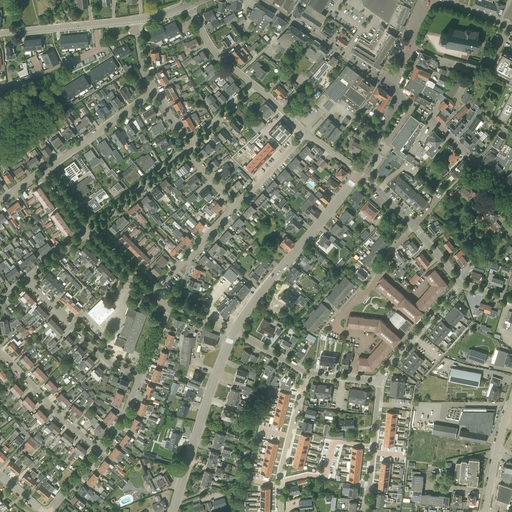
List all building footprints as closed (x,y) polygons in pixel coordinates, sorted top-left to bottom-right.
[(80,9),(83,8),(88,7),(86,0),(76,0),(78,3),(78,8),(80,8),(80,9)] [(242,1),(241,0),(227,0),(230,0),(229,2),(231,2),(230,9),(240,10),(241,1),(242,1)] [(283,6),(290,11),(296,0),(286,0),(282,6),(283,6)] [(302,0),(299,6),(297,5),(293,13),(317,28),(325,15),(320,12),(327,0),(302,0)] [(402,31),(404,25),(403,24),(410,7),(403,4),(403,3),(399,0),(362,0),(362,1),(362,5),(392,26),(402,31)] [(492,2),(493,0),(475,0),(473,7),(495,14),(501,16),(504,5),(495,1),(494,3),(492,2)] [(224,12),(225,2),(218,1),(217,11),(224,12)] [(511,20),(511,1),(503,17),(511,20)] [(258,23),(267,9),(257,3),(250,13),(249,12),(247,15),(248,16),(258,23)] [(214,16),(211,9),(203,13),(206,19),(210,18),(212,21),(211,22),(212,25),(213,28),(220,25),(217,19),(216,19),(214,16)] [(267,9),(258,23),(254,28),(255,28),(253,30),(257,35),(268,22),(274,13),(267,9)] [(227,25),(237,18),(234,12),(223,19),(227,25)] [(235,27),(246,21),(243,16),(232,22),(235,27)] [(276,27),(281,19),(277,17),(276,16),(272,21),(274,23),(272,24),(276,27)] [(281,19),(276,27),(277,28),(275,32),(278,34),(281,30),(287,23),(281,19)] [(174,22),(169,25),(174,35),(180,32),(174,22)] [(329,26),(326,24),(325,26),(321,31),(328,36),(332,30),(331,30),(333,27),(330,24),(329,26)] [(161,25),(155,28),(161,39),(167,36),(163,28),(161,25)] [(169,25),(163,28),(167,36),(168,38),(174,35),(169,25)] [(294,39),(300,31),(292,25),(290,26),(285,32),(283,34),(277,39),(281,42),(279,45),(278,44),(277,46),(277,47),(276,49),(279,51),(282,53),(285,49),(290,42),(293,38),(294,39)] [(385,28),(380,25),(378,28),(379,28),(370,42),(360,36),(350,51),(379,69),(383,64),(380,62),(396,36),(395,36),(397,34),(385,27),(385,28)] [(155,28),(149,31),(150,32),(151,36),(155,42),(161,39),(155,28)] [(466,31),(449,28),(448,34),(441,33),(441,35),(440,36),(440,37),(440,40),(441,46),(446,47),(462,50),(466,50),(467,51),(467,53),(469,53),(471,53),(472,47),(476,48),(480,45),(481,42),(478,38),(479,32),(474,31),(473,31),(472,31),(466,29),(466,31)] [(345,47),(350,38),(345,34),(346,33),(342,30),(339,35),(336,41),(345,47)] [(305,39),(307,36),(300,31),(294,39),(293,38),(290,42),(293,44),(296,40),(301,43),(300,45),(299,46),(299,47),(299,48),(300,48),(300,49),(303,50),(306,45),(305,44),(307,41),(305,39)] [(87,33),(80,34),(81,47),(88,47),(87,33)] [(80,34),(73,35),(75,48),(81,47),(80,34)] [(66,35),(60,36),(61,49),(68,49),(66,35)] [(73,35),(66,35),(68,49),(75,48),(73,35)] [(234,42),(231,37),(227,40),(226,38),(223,40),(223,39),(222,41),(221,41),(226,47),(230,44),(230,45),(234,42)] [(199,45),(195,39),(188,42),(187,41),(183,43),(185,47),(187,46),(189,50),(199,45)] [(319,44),(314,40),(307,48),(302,53),(308,58),(310,57),(316,62),(309,71),(313,74),(326,59),(323,57),(328,51),(320,44),(319,44)] [(12,44),(9,44),(9,45),(5,45),(6,59),(11,59),(10,54),(14,54),(13,44),(12,44)] [(131,52),(127,44),(117,49),(113,50),(115,55),(119,53),(120,57),(121,57),(120,56),(126,53),(126,54),(131,52)] [(249,45),(246,48),(244,51),(247,54),(252,49),(249,45)] [(236,58),(242,52),(237,47),(231,53),(231,54),(232,55),(233,55),(236,58)] [(45,53),(41,55),(44,61),(56,56),(53,49),(49,51),(45,53)] [(203,62),(208,59),(203,51),(195,56),(199,62),(202,61),(203,62)] [(242,52),(236,58),(238,61),(238,62),(239,63),(240,63),(240,64),(247,58),(242,52)] [(506,79),(511,82),(511,85),(496,115),(509,122),(511,115),(511,63),(511,62),(511,56),(510,56),(502,52),(502,53),(497,61),(493,69),(491,72),(506,79)] [(436,59),(432,57),(422,53),(419,59),(429,64),(430,63),(438,67),(438,65),(437,64),(438,62),(435,61),(436,59)] [(56,56),(44,61),(47,68),(59,63),(56,56)] [(111,56),(105,59),(113,72),(119,68),(111,56)] [(183,66),(193,60),(191,56),(180,62),(183,66)] [(324,62),(308,80),(311,83),(314,80),(316,82),(331,64),(334,67),(337,63),(336,63),(338,60),(337,59),(338,58),(336,57),(335,58),(332,56),(330,59),(329,58),(327,62),(327,63),(324,62)] [(165,57),(152,59),(153,66),(160,65),(160,62),(163,62),(163,61),(166,60),(165,57)] [(467,61),(459,59),(458,62),(458,63),(457,63),(454,70),(469,76),(472,69),(471,69),(472,66),(478,68),(479,62),(468,58),(467,61)] [(105,59),(100,63),(107,75),(113,72),(105,59)] [(428,65),(429,64),(419,59),(417,63),(427,67),(431,69),(432,67),(428,65)] [(261,79),(266,72),(259,67),(261,65),(257,62),(253,68),(257,71),(255,74),(261,79)] [(20,77),(24,75),(28,74),(27,69),(26,63),(22,63),(24,69),(23,69),(23,70),(17,72),(20,77)] [(100,63),(94,67),(101,79),(107,75),(100,63)] [(210,74),(216,69),(212,63),(205,68),(210,74)] [(126,64),(121,66),(126,73),(130,70),(128,66),(126,64)] [(326,113),(335,102),(340,98),(343,94),(349,88),(359,74),(346,64),(336,78),(323,92),(314,102),(326,113)] [(413,71),(411,77),(417,79),(416,80),(424,84),(425,85),(428,79),(431,73),(422,69),(422,68),(416,65),(413,71)] [(221,76),(225,72),(224,72),(227,69),(224,66),(217,73),(221,76)] [(94,67),(88,71),(95,83),(101,79),(94,67)] [(165,71),(164,68),(162,69),(155,73),(159,79),(168,73),(171,72),(169,69),(165,71)] [(170,76),(168,73),(159,79),(162,84),(168,81),(167,78),(170,76)] [(83,74),(77,78),(85,90),(91,86),(83,74)] [(343,94),(340,98),(344,100),(347,97),(350,99),(347,103),(356,110),(360,106),(361,107),(372,92),(371,91),(375,86),(359,74),(344,94),(343,94)] [(223,84),(215,75),(210,79),(213,81),(219,88),(223,84)] [(229,85),(235,91),(239,87),(239,86),(237,83),(236,84),(234,82),(234,81),(229,75),(226,78),(231,83),(229,85)] [(446,85),(449,78),(440,75),(437,81),(438,81),(437,83),(442,85),(443,83),(446,85)] [(453,97),(462,80),(454,76),(446,93),(453,97)] [(77,78),(71,81),(79,93),(85,90),(77,78)] [(411,81),(407,87),(415,92),(418,94),(416,99),(418,100),(417,101),(426,106),(426,107),(431,110),(437,98),(439,96),(440,93),(434,90),(425,85),(424,84),(416,80),(412,78),(411,81)] [(293,84),(288,80),(284,84),(283,85),(280,82),(278,84),(278,85),(277,86),(276,86),(274,88),(274,89),(279,94),(278,95),(281,98),(282,97),(283,98),(287,93),(286,91),(288,89),(287,87),(289,86),(290,87),(293,84)] [(71,81),(66,85),(73,97),(79,93),(71,81)] [(168,94),(180,87),(178,83),(175,85),(174,83),(164,88),(168,94)] [(210,93),(212,91),(206,84),(204,86),(210,93)] [(235,91),(229,85),(227,87),(225,84),(222,87),(225,90),(225,89),(230,95),(235,91)] [(66,85),(60,89),(67,101),(73,97),(66,85)] [(126,99),(131,95),(127,89),(128,88),(126,86),(120,90),(126,99)] [(104,97),(109,93),(104,87),(99,90),(104,97)] [(177,96),(176,94),(180,92),(179,91),(181,90),(180,87),(168,94),(171,100),(177,96)] [(382,95),(384,91),(377,87),(369,101),(368,102),(372,105),(373,103),(378,93),(379,94),(380,93),(382,95)] [(201,100),(205,98),(201,90),(197,93),(201,100)] [(98,99),(103,96),(99,91),(95,94),(98,99)] [(221,94),(218,91),(214,94),(217,97),(222,103),(226,99),(221,94)] [(391,95),(384,91),(382,95),(380,93),(379,94),(378,93),(373,103),(372,105),(374,106),(371,111),(379,116),(391,95)] [(467,104),(473,94),(466,91),(461,100),(467,104)] [(412,97),(411,96),(409,99),(414,101),(416,99),(418,94),(415,92),(412,97)] [(115,97),(113,94),(110,96),(112,99),(111,100),(115,107),(121,103),(117,96),(115,97)] [(213,111),(218,106),(214,102),(216,100),(210,94),(205,99),(210,104),(208,106),(213,111)] [(451,99),(446,98),(443,95),(442,97),(440,100),(442,102),(439,106),(441,108),(443,110),(444,108),(448,104),(447,103),(451,99)] [(448,104),(444,108),(447,111),(451,114),(452,112),(451,110),(454,108),(453,107),(455,104),(451,99),(447,103),(448,104)] [(101,117),(110,111),(108,108),(106,104),(103,100),(99,103),(102,107),(96,111),(101,117)] [(176,110),(188,103),(187,100),(185,101),(184,101),(181,103),(180,100),(173,104),(176,110)] [(272,114),(276,110),(267,101),(264,104),(264,105),(258,110),(265,118),(271,113),(272,114)] [(372,105),(368,102),(367,102),(364,107),(365,107),(362,111),(365,112),(367,108),(369,110),(372,105)] [(188,103),(176,110),(180,116),(186,112),(185,110),(189,108),(188,107),(190,106),(188,103)] [(460,119),(469,109),(465,105),(456,115),(457,116),(460,119)] [(483,109),(479,106),(477,109),(473,106),(471,109),(471,108),(465,117),(470,120),(476,111),(480,114),(483,109)] [(71,116),(69,114),(74,111),(71,107),(63,113),(67,118),(71,124),(74,121),(71,116)] [(151,123),(157,120),(154,115),(156,114),(153,107),(143,113),(146,119),(145,120),(146,122),(148,122),(150,121),(151,123)] [(440,119),(447,111),(444,108),(443,110),(441,112),(437,116),(440,119)] [(450,115),(451,114),(447,111),(440,119),(443,123),(450,115)] [(185,126),(198,118),(195,112),(188,116),(189,116),(182,120),(185,126)] [(82,122),(86,128),(92,123),(86,115),(80,119),(82,122)] [(404,158),(412,147),(411,146),(416,139),(415,139),(420,132),(420,131),(425,124),(412,115),(392,143),(396,146),(394,148),(393,150),(404,158)] [(457,116),(448,126),(457,135),(465,126),(463,125),(467,121),(462,117),(460,119),(457,116)] [(475,128),(477,130),(480,125),(481,126),(483,123),(480,121),(481,120),(476,116),(468,128),(470,129),(475,128)] [(333,141),(345,126),(350,120),(346,117),(341,123),(341,124),(338,128),(330,122),(331,121),(328,118),(318,130),(333,141)] [(198,118),(185,126),(189,131),(195,128),(194,126),(200,123),(199,121),(200,121),(198,118)] [(235,118),(229,123),(233,128),(230,131),(235,137),(239,133),(237,131),(242,125),(235,118)] [(257,133),(265,125),(259,118),(250,127),(257,133)] [(125,132),(129,137),(131,141),(135,138),(133,134),(138,130),(131,121),(125,125),(129,130),(125,132)] [(280,121),(268,133),(273,137),(274,136),(277,139),(276,140),(280,144),(292,132),(280,121)] [(80,132),(86,128),(82,122),(76,126),(80,132)] [(155,134),(162,130),(165,129),(163,127),(163,126),(161,122),(151,128),(152,130),(151,132),(153,134),(154,134),(155,134)] [(366,139),(372,130),(364,125),(359,135),(366,139)] [(70,129),(69,127),(61,132),(67,140),(72,137),(73,138),(76,135),(71,129),(70,129)] [(470,129),(460,139),(468,147),(468,146),(469,148),(483,133),(481,130),(479,132),(477,130),(475,128),(470,129)] [(46,139),(50,136),(44,129),(41,131),(46,139)] [(125,138),(118,129),(110,135),(117,144),(125,138)] [(237,141),(233,136),(231,139),(228,136),(229,136),(223,129),(217,134),(223,141),(225,139),(229,143),(231,141),(234,144),(237,141)] [(42,142),(45,139),(42,135),(38,130),(36,132),(37,133),(35,134),(38,138),(39,137),(42,142)] [(427,151),(440,137),(434,131),(430,136),(429,135),(428,136),(423,147),(421,146),(414,158),(420,160),(421,158),(426,153),(427,151)] [(489,134),(485,131),(484,133),(483,133),(469,148),(475,153),(475,154),(478,157),(484,151),(481,148),(484,144),(482,141),(487,136),(489,134)] [(147,141),(142,133),(139,135),(142,141),(144,143),(147,141)] [(64,144),(57,135),(50,140),(57,149),(64,144)] [(167,140),(167,139),(165,135),(156,140),(158,145),(163,142),(167,140)] [(499,149),(505,139),(498,135),(492,145),(499,149)] [(14,147),(29,139),(27,136),(13,145),(14,147)] [(360,141),(352,137),(346,148),(357,154),(362,145),(359,143),(360,141)] [(427,151),(426,153),(428,155),(436,148),(440,145),(439,145),(443,140),(440,137),(427,151)] [(167,141),(167,140),(163,142),(164,143),(161,145),(164,152),(172,147),(174,146),(173,143),(170,139),(167,141)] [(103,154),(104,154),(106,156),(112,152),(104,140),(100,143),(102,145),(99,147),(102,150),(101,151),(103,154)] [(136,149),(131,142),(128,145),(131,149),(130,150),(132,153),(136,149)] [(264,146),(271,153),(275,149),(268,142),(264,146)] [(47,146),(45,143),(41,146),(44,149),(42,150),(46,156),(52,152),(47,146)] [(208,149),(211,146),(209,144),(206,146),(205,146),(201,150),(206,156),(210,152),(208,149)] [(303,149),(312,158),(314,156),(309,152),(311,149),(307,145),(303,149)] [(268,157),(271,153),(264,146),(260,150),(268,157)] [(497,155),(494,161),(492,164),(493,165),(490,168),(497,175),(503,169),(502,169),(505,167),(509,159),(511,161),(511,158),(511,148),(504,159),(497,155)] [(31,167),(39,161),(36,156),(38,155),(34,149),(29,153),(33,158),(28,162),(31,167)] [(116,149),(113,151),(115,154),(114,155),(119,162),(123,159),(116,149)] [(303,149),(298,154),(303,158),(305,160),(306,160),(307,159),(309,161),(312,158),(303,149)] [(486,156),(482,160),(484,162),(487,166),(493,160),(494,161),(497,155),(494,152),(493,152),(491,149),(485,155),(486,156)] [(86,157),(93,167),(101,161),(98,158),(97,159),(91,150),(87,153),(88,155),(86,157)] [(264,161),(268,157),(260,150),(256,154),(264,161)] [(405,158),(404,158),(393,150),(386,160),(394,166),(398,169),(402,163),(401,162),(403,160),(404,161),(405,158)] [(451,166),(457,160),(456,159),(459,156),(454,151),(448,158),(450,160),(447,162),(451,166)] [(260,165),(264,161),(256,154),(253,158),(260,165)] [(154,162),(148,155),(138,163),(142,167),(143,166),(146,170),(154,162)] [(217,161),(221,157),(220,155),(215,159),(215,158),(211,162),(215,168),(220,164),(217,161)] [(133,167),(136,166),(129,157),(126,159),(132,166),(133,167)] [(292,161),(302,170),(302,169),(303,170),(304,169),(303,168),(304,168),(298,163),(300,161),(296,157),(292,161)] [(319,165),(324,160),(320,157),(316,162),(319,165)] [(256,169),(260,165),(253,158),(249,162),(256,169)] [(82,159),(78,162),(86,173),(89,170),(82,159)] [(393,168),(394,166),(386,160),(378,170),(387,176),(384,179),(393,168)] [(462,171),(468,165),(463,160),(457,166),(459,168),(462,171)] [(74,161),(63,169),(66,172),(65,173),(70,180),(72,179),(74,181),(79,178),(77,175),(82,172),(74,161)] [(301,171),(302,170),(292,161),(288,166),(292,170),(294,168),(296,170),(296,169),(299,171),(300,170),(301,171)] [(323,169),(328,164),(324,161),(320,166),(323,169)] [(18,176),(24,172),(23,169),(25,168),(21,162),(14,166),(16,169),(14,171),(18,176)] [(253,173),(256,169),(249,162),(245,166),(245,167),(253,173)] [(184,176),(187,173),(186,172),(190,168),(186,163),(181,166),(181,167),(178,169),(184,176)] [(225,179),(232,174),(229,170),(231,168),(227,164),(222,168),(225,170),(221,174),(225,179)] [(8,182),(13,179),(7,170),(10,169),(7,165),(3,167),(6,171),(4,173),(5,174),(4,175),(5,178),(4,178),(7,183),(8,182)] [(139,175),(131,165),(128,168),(131,171),(124,177),(130,183),(139,175)] [(444,177),(449,172),(443,166),(438,171),(444,177)] [(460,173),(462,171),(459,168),(457,166),(450,173),(456,178),(461,173),(460,173)] [(342,180),(345,177),(344,176),(346,173),(341,168),(336,175),(342,180)] [(285,177),(289,181),(290,182),(293,178),(288,174),(289,173),(285,169),(281,173),(285,177)] [(90,170),(83,175),(84,177),(88,175),(89,176),(84,180),(83,181),(82,181),(79,184),(80,186),(78,187),(83,194),(89,190),(85,185),(87,184),(92,180),(92,179),(95,177),(90,170)] [(246,181),(249,178),(242,170),(239,173),(246,181)] [(511,171),(503,181),(511,188),(511,171)] [(281,173),(277,177),(281,182),(283,180),(285,181),(288,183),(289,181),(285,177),(281,173)] [(303,183),(308,177),(304,174),(299,180),(303,183)] [(193,190),(200,184),(199,184),(200,183),(200,182),(199,181),(200,180),(196,175),(187,182),(190,186),(188,188),(191,191),(193,189),(193,190)] [(337,180),(332,176),(330,178),(326,184),(328,186),(328,187),(331,189),(331,188),(334,190),(338,185),(335,182),(337,180)] [(399,176),(390,185),(393,188),(394,188),(394,189),(395,190),(404,181),(399,176)] [(168,192),(173,188),(169,184),(170,183),(166,179),(160,184),(164,188),(168,192)] [(238,180),(232,184),(233,185),(231,186),(235,191),(242,185),(238,180)] [(270,185),(275,189),(279,184),(274,180),(270,185)] [(404,181),(395,190),(396,191),(396,190),(397,191),(399,194),(408,185),(406,182),(404,181)] [(114,196),(121,190),(123,189),(118,183),(109,190),(114,196)] [(470,188),(466,183),(460,190),(458,188),(455,191),(461,198),(464,195),(469,199),(472,195),(474,197),(477,194),(475,191),(475,189),(473,187),(471,187),(470,188)] [(274,189),(275,189),(270,185),(266,189),(270,193),(272,192),(278,198),(280,195),(278,193),(276,190),(274,189)] [(295,193),(287,185),(284,187),(293,195),(295,193)] [(408,185),(399,194),(402,197),(403,197),(403,198),(404,198),(413,190),(408,185)] [(37,197),(43,192),(40,187),(33,191),(35,194),(33,195),(33,197),(34,198),(37,197)] [(156,201),(163,195),(157,187),(151,191),(154,195),(154,196),(153,197),(156,201)] [(206,187),(199,193),(204,198),(210,193),(206,187)] [(104,190),(102,188),(95,193),(97,195),(88,202),(95,211),(101,207),(98,203),(104,198),(103,197),(107,194),(104,190)] [(19,194),(23,199),(28,196),(24,190),(19,194)] [(356,209),(360,205),(358,203),(364,196),(357,190),(350,197),(355,202),(352,206),(356,209)] [(413,190),(404,198),(405,199),(406,200),(409,203),(409,202),(417,194),(413,190)] [(323,195),(320,193),(318,191),(315,194),(326,203),(331,197),(325,192),(323,195)] [(40,201),(47,197),(43,192),(37,197),(40,201)] [(258,197),(263,201),(265,203),(267,201),(265,199),(267,197),(263,192),(258,197)] [(190,203),(197,198),(193,193),(187,199),(190,203)] [(418,194),(417,194),(409,202),(412,205),(412,204),(413,205),(413,206),(414,206),(423,197),(418,193),(418,194)] [(183,203),(186,200),(181,194),(177,196),(183,203)] [(150,200),(147,195),(141,200),(148,208),(151,206),(152,208),(156,205),(151,199),(150,200)] [(312,204),(317,199),(313,195),(308,200),(300,208),(314,221),(320,213),(310,205),(312,203),(312,204)] [(44,206),(50,202),(47,197),(40,201),(44,206)] [(259,206),(263,201),(258,197),(254,201),(259,206)] [(418,211),(427,202),(423,197),(414,206),(415,207),(416,208),(415,208),(418,211)] [(284,198),(279,204),(282,207),(287,201),(284,198)] [(217,203),(214,200),(208,207),(210,210),(212,208),(216,212),(222,207),(217,202),(217,203)] [(13,205),(20,214),(22,218),(25,216),(20,209),(22,207),(18,201),(13,205)] [(279,210),(282,207),(275,201),(272,204),(279,210)] [(367,201),(360,209),(366,214),(371,220),(379,211),(376,208),(377,207),(374,204),(373,206),(368,201),(367,201)] [(50,202),(44,206),(47,211),(54,207),(50,202)] [(173,211),(177,208),(171,202),(168,205),(173,211)] [(133,207),(137,212),(142,208),(138,203),(133,207)] [(15,218),(20,214),(13,205),(7,209),(12,215),(15,218)] [(247,209),(251,214),(255,209),(251,205),(247,209)] [(499,215),(501,213),(495,206),(487,213),(486,212),(482,216),(491,225),(487,228),(492,234),(500,226),(495,221),(500,216),(499,215)] [(132,216),(137,212),(133,207),(128,211),(132,216)] [(181,207),(178,210),(183,215),(186,212),(184,210),(181,207)] [(247,218),(251,214),(247,209),(242,214),(247,218)] [(175,212),(175,213),(178,216),(180,218),(183,215),(178,210),(175,212)] [(286,227),(292,233),(295,230),(297,231),(302,225),(297,220),(299,218),(291,210),(285,216),(291,221),(286,227)] [(346,210),(345,210),(343,212),(344,213),(340,217),(347,224),(348,222),(351,225),(354,222),(351,219),(353,216),(346,210)] [(54,221),(61,216),(57,211),(50,216),(54,221)] [(155,212),(151,216),(155,222),(159,218),(160,218),(155,212)] [(58,226),(64,221),(61,216),(54,221),(58,226)] [(128,221),(123,216),(121,218),(120,217),(114,223),(109,228),(114,233),(119,228),(120,230),(128,221)] [(188,219),(200,230),(204,225),(199,221),(197,223),(190,216),(188,219)] [(235,222),(240,226),(244,222),(239,217),(235,222)] [(196,235),(200,230),(188,219),(186,221),(193,228),(191,230),(196,235)] [(10,220),(8,222),(14,230),(16,228),(15,227),(11,220),(10,220)] [(443,227),(437,220),(432,225),(431,224),(430,224),(428,225),(428,226),(429,227),(428,227),(433,234),(439,230),(443,227)] [(61,231),(68,226),(64,221),(58,226),(61,231)] [(235,231),(240,226),(235,222),(231,226),(235,231)] [(338,224),(336,223),(332,227),(331,226),(329,229),(330,229),(330,230),(336,234),(338,236),(340,236),(346,230),(344,229),(338,224)] [(34,232),(40,228),(36,224),(31,228),(34,232)] [(68,226),(61,231),(65,236),(71,231),(68,226)] [(176,228),(173,231),(177,235),(187,244),(191,239),(186,235),(184,237),(182,235),(183,234),(176,228)] [(453,234),(449,229),(445,232),(446,234),(447,233),(451,238),(454,235),(453,234)] [(223,234),(228,239),(232,234),(228,230),(223,234)] [(364,240),(370,234),(365,230),(359,236),(364,240)] [(43,246),(47,251),(52,247),(48,242),(45,243),(43,241),(43,240),(43,239),(44,239),(45,238),(40,232),(35,236),(36,237),(43,246)] [(128,238),(124,233),(119,238),(124,242),(128,238)] [(224,243),(228,239),(223,234),(219,239),(224,243)] [(328,239),(323,234),(319,238),(320,240),(318,242),(323,246),(325,248),(329,244),(331,242),(328,240),(328,239)] [(26,245),(29,243),(23,235),(20,237),(26,245)] [(128,238),(124,242),(128,247),(133,242),(131,240),(133,238),(132,237),(130,235),(128,238)] [(183,249),(187,244),(177,235),(175,237),(180,242),(178,244),(183,249)] [(450,252),(455,248),(449,240),(450,239),(446,235),(443,237),(447,241),(444,244),(450,252)] [(288,251),(294,243),(286,236),(279,243),(284,247),(282,249),(282,250),(285,252),(286,252),(287,250),(288,251)] [(42,255),(47,251),(43,246),(36,237),(34,239),(41,247),(38,249),(42,255)] [(380,237),(375,242),(381,248),(383,245),(384,246),(387,243),(380,237)] [(471,241),(468,237),(465,239),(462,242),(465,246),(471,241)] [(340,250),(343,245),(335,239),(332,243),(340,250)] [(474,251),(483,242),(480,240),(472,248),(474,251)] [(411,249),(416,245),(412,241),(409,243),(408,241),(404,245),(405,247),(408,245),(410,248),(411,249)] [(132,251),(137,247),(133,242),(128,247),(132,251)] [(174,257),(179,253),(174,248),(171,246),(167,242),(165,243),(167,245),(170,248),(172,250),(170,253),(174,257)] [(212,247),(220,255),(221,255),(223,253),(224,254),(226,251),(222,247),(222,248),(216,242),(212,247)] [(370,248),(372,250),(376,254),(379,251),(382,249),(381,248),(375,242),(370,248)] [(325,249),(329,252),(334,245),(331,243),(325,249)] [(178,244),(174,248),(179,253),(183,249),(178,244)] [(410,248),(407,251),(411,256),(414,253),(414,252),(419,249),(416,245),(411,249),(410,248)] [(84,256),(89,251),(85,246),(80,251),(82,254),(78,258),(80,260),(85,256),(84,256)] [(137,256),(142,251),(137,247),(132,251),(137,256)] [(219,256),(220,255),(212,247),(208,251),(212,255),(214,253),(216,255),(217,254),(219,256)] [(379,256),(376,254),(372,250),(367,255),(374,261),(374,260),(376,258),(376,259),(379,256)] [(465,264),(467,263),(466,263),(467,262),(463,256),(465,254),(461,250),(454,256),(457,259),(457,260),(462,266),(465,264)] [(23,269),(28,265),(22,258),(21,256),(17,251),(14,253),(19,260),(17,261),(23,269)] [(84,265),(94,255),(89,251),(84,256),(85,256),(87,258),(82,263),(84,265)] [(146,255),(142,251),(137,256),(141,260),(146,255)] [(309,264),(313,260),(304,252),(304,253),(303,253),(302,254),(303,254),(302,255),(301,256),(304,259),(307,262),(309,264)] [(28,256),(33,262),(37,258),(33,253),(29,256),(28,255),(28,256)] [(146,255),(141,260),(146,265),(150,260),(148,257),(150,255),(150,254),(149,255),(148,253),(146,255)] [(417,266),(426,258),(422,253),(415,259),(417,262),(415,263),(417,266)] [(215,264),(208,259),(209,258),(204,254),(199,260),(205,266),(205,265),(210,270),(209,271),(214,275),(217,272),(213,267),(217,271),(221,266),(216,262),(215,264)] [(403,254),(398,257),(400,260),(403,263),(407,260),(403,254)] [(94,255),(84,265),(86,267),(91,262),(93,265),(98,260),(94,255)] [(372,264),(374,261),(367,255),(362,261),(369,266),(371,263),(372,264)] [(26,257),(24,256),(22,258),(28,265),(33,262),(28,256),(26,257)] [(158,275),(160,273),(159,272),(162,270),(161,269),(168,262),(162,256),(155,263),(156,264),(151,270),(157,275),(158,275)] [(310,265),(309,264),(307,262),(304,259),(301,256),(299,259),(299,258),(296,262),(306,271),(310,265)] [(261,264),(266,269),(271,263),(265,258),(261,264)] [(426,258),(417,266),(418,268),(421,266),(423,269),(430,263),(426,258)] [(6,264),(14,276),(19,272),(13,264),(11,266),(5,260),(4,261),(6,264)] [(0,270),(4,267),(8,272),(6,274),(10,279),(14,276),(6,264),(4,261),(3,261),(0,263),(0,270)] [(71,269),(74,266),(69,261),(66,264),(71,269)] [(101,272),(106,268),(101,263),(97,268),(94,270),(97,273),(95,275),(97,277),(101,273),(101,272)] [(263,272),(266,269),(261,264),(260,263),(253,272),(252,271),(248,276),(255,282),(259,277),(262,273),(263,272)] [(232,264),(230,267),(241,277),(245,272),(239,267),(238,268),(232,264)] [(292,286),(294,283),(295,284),(300,277),(299,276),(302,273),(300,272),(294,266),(285,276),(287,278),(285,280),(292,286)] [(74,276),(78,271),(75,267),(70,272),(74,276)] [(204,274),(205,271),(201,270),(195,267),(193,272),(192,272),(192,274),(192,276),(197,278),(199,273),(204,274)] [(363,270),(360,267),(355,273),(363,280),(368,274),(365,272),(365,271),(363,269),(363,270)] [(101,281),(110,272),(106,268),(101,272),(101,273),(103,275),(99,279),(101,281)] [(480,279),(483,271),(478,269),(474,268),(473,271),(472,271),(470,276),(480,279)] [(447,285),(435,269),(431,272),(430,271),(425,275),(429,281),(430,280),(434,284),(431,288),(430,287),(424,294),(425,295),(423,297),(419,302),(418,301),(414,305),(416,306),(415,307),(411,303),(412,302),(408,299),(407,300),(401,294),(402,293),(394,287),(393,288),(387,282),(388,281),(383,276),(378,282),(379,283),(376,286),(405,311),(404,312),(409,315),(410,313),(417,319),(420,316),(421,316),(424,312),(447,285)] [(400,278),(406,271),(403,269),(399,273),(397,275),(400,278)] [(110,272),(101,281),(100,283),(103,285),(103,283),(108,279),(110,281),(115,277),(110,272)] [(47,286),(54,278),(49,273),(41,281),(46,285),(47,286)] [(421,277),(416,273),(409,280),(414,284),(421,277)] [(496,284),(498,279),(493,277),(494,274),(491,273),(488,281),(491,282),(491,283),(496,284)] [(341,282),(350,290),(354,284),(345,276),(342,279),(343,279),(341,282)] [(52,291),(59,282),(54,278),(47,286),(52,291)] [(505,284),(507,278),(505,278),(504,280),(498,279),(496,284),(502,286),(504,283),(505,284)] [(198,290),(201,284),(195,281),(190,279),(187,286),(187,287),(189,288),(190,287),(192,288),(198,290)] [(240,280),(215,308),(219,311),(226,318),(231,311),(231,312),(241,300),(250,289),(240,280)] [(59,282),(52,291),(57,294),(58,296),(65,287),(59,282)] [(345,295),(350,290),(341,282),(339,284),(337,282),(334,285),(345,295)] [(340,300),(345,295),(334,285),(331,289),(333,290),(331,292),(340,300)] [(297,299),(287,291),(285,294),(284,293),(283,292),(280,296),(281,297),(287,302),(286,303),(290,306),(290,305),(294,308),(298,302),(304,307),(309,301),(305,298),(304,299),(300,295),(297,299)] [(24,302),(30,297),(26,292),(20,298),(23,300),(21,302),(22,304),(24,302)] [(336,306),(340,300),(331,292),(329,295),(328,294),(326,297),(334,305),(336,306)] [(65,304),(70,299),(65,294),(60,299),(65,304)] [(30,297),(24,302),(29,307),(34,301),(30,297)] [(330,310),(334,305),(326,297),(321,302),(330,310)] [(71,309),(76,303),(70,299),(65,304),(71,309)] [(101,299),(87,312),(99,325),(115,309),(108,302),(106,304),(101,299)] [(331,310),(330,310),(321,302),(319,305),(317,308),(326,316),(331,310)] [(484,311),(486,304),(480,302),(478,309),(474,307),(472,313),(479,315),(480,310),(484,311)] [(76,303),(71,309),(76,314),(81,308),(76,303)] [(467,311),(458,303),(457,304),(456,305),(453,307),(463,316),(467,311)] [(492,306),(486,304),(484,311),(487,312),(486,314),(495,317),(497,311),(491,309),(492,306)] [(36,317),(43,310),(38,305),(31,312),(36,316),(36,317)] [(14,314),(12,312),(8,307),(5,310),(10,316),(14,314)] [(131,350),(145,314),(128,307),(125,315),(126,315),(125,320),(124,324),(123,328),(120,333),(118,336),(117,336),(114,344),(131,350)] [(463,316),(453,307),(452,308),(453,309),(452,310),(452,309),(449,312),(459,321),(463,316)] [(322,321),(326,316),(317,308),(315,310),(313,308),(310,312),(322,321)] [(28,324),(30,326),(40,316),(42,319),(47,314),(43,310),(36,317),(36,316),(28,324)] [(317,326),(322,321),(310,312),(308,315),(310,316),(308,319),(317,326)] [(406,319),(404,318),(401,315),(396,312),(390,319),(393,323),(396,326),(399,329),(399,328),(399,327),(406,333),(413,324),(406,319)] [(459,321),(449,312),(448,313),(449,314),(448,314),(445,317),(454,326),(459,321)] [(387,324),(381,319),(350,315),(349,320),(347,320),(347,327),(353,328),(353,326),(362,327),(362,329),(372,330),(372,328),(376,329),(380,332),(378,333),(382,336),(383,335),(387,338),(386,339),(385,338),(383,340),(381,342),(382,343),(377,350),(375,349),(369,356),(370,357),(368,360),(366,359),(365,359),(365,357),(359,357),(358,364),(359,364),(359,369),(372,370),(393,346),(394,347),(397,343),(396,342),(399,339),(393,333),(394,331),(391,327),(390,328),(388,326),(387,324)] [(7,319),(0,320),(0,322),(1,327),(14,325),(15,324),(15,325),(19,324),(20,322),(15,317),(12,320),(9,320),(10,321),(8,322),(7,319)] [(45,333),(55,322),(51,318),(46,323),(48,325),(43,331),(45,333)] [(175,331),(181,333),(185,323),(180,321),(180,320),(174,318),(172,324),(177,326),(175,331)] [(279,336),(282,330),(280,329),(281,327),(277,325),(274,329),(268,326),(270,322),(264,319),(260,326),(261,327),(258,331),(270,338),(273,332),(276,334),(279,336)] [(312,332),(317,326),(308,319),(306,321),(305,320),(303,323),(312,332)] [(451,329),(441,321),(440,322),(441,323),(440,323),(437,326),(447,334),(451,329)] [(50,336),(59,327),(55,322),(45,333),(47,335),(48,334),(50,336)] [(15,327),(15,325),(15,324),(14,325),(1,327),(2,334),(10,332),(9,329),(12,329),(12,328),(15,327)] [(37,332),(43,326),(41,324),(35,330),(37,332)] [(447,334),(437,326),(436,327),(436,328),(435,328),(433,331),(442,339),(447,334)] [(59,327),(50,336),(48,338),(50,340),(53,338),(52,338),(55,335),(57,334),(59,336),(64,331),(59,327)] [(214,350),(219,335),(203,329),(198,341),(202,342),(201,345),(208,348),(207,349),(210,350),(211,348),(214,350)] [(442,339),(433,331),(432,332),(432,333),(431,333),(429,336),(438,344),(442,339)] [(166,339),(178,343),(178,340),(173,338),(174,335),(168,333),(166,339)] [(313,343),(316,338),(308,334),(305,338),(313,343)] [(70,345),(74,341),(68,336),(64,340),(61,343),(64,346),(66,344),(68,345),(69,344),(70,345)] [(195,337),(183,336),(180,336),(179,343),(179,348),(179,363),(180,363),(188,366),(190,347),(194,348),(195,337)] [(283,339),(281,338),(278,343),(280,344),(279,345),(284,347),(288,349),(291,344),(293,345),(296,340),(293,339),(292,340),(290,339),(288,342),(283,339)] [(16,346),(12,351),(16,355),(21,351),(19,349),(20,347),(25,342),(23,340),(16,346)] [(16,346),(12,342),(7,346),(12,351),(16,346)] [(304,346),(300,344),(295,353),(296,353),(295,354),(298,356),(298,355),(302,357),(305,352),(307,347),(304,346)] [(73,353),(77,357),(74,360),(77,363),(82,358),(80,356),(84,352),(79,347),(75,350),(74,349),(72,352),(73,353)] [(488,354),(471,349),(469,349),(468,350),(467,353),(469,354),(468,358),(484,364),(488,354)] [(258,357),(251,354),(244,350),(241,356),(242,356),(241,359),(246,362),(249,357),(253,358),(252,360),(255,362),(258,357)] [(494,354),(491,362),(494,364),(503,366),(505,362),(511,365),(511,363),(511,354),(499,350),(497,355),(494,354)] [(410,357),(419,365),(424,360),(414,352),(412,355),(411,356),(410,357)] [(352,361),(353,354),(347,353),(347,357),(343,356),(342,366),(348,367),(349,360),(352,361)] [(24,364),(29,359),(25,354),(20,359),(24,364)] [(65,356),(59,361),(62,364),(68,358),(65,356)] [(94,362),(89,357),(85,360),(84,359),(77,366),(82,370),(88,364),(90,366),(94,362)] [(406,361),(406,362),(415,370),(419,365),(410,357),(407,360),(408,360),(407,361),(406,361)] [(29,359),(24,364),(28,368),(34,364),(29,359)] [(402,365),(401,366),(411,375),(415,370),(406,362),(403,364),(403,365),(402,365)] [(274,371),(276,368),(268,363),(264,370),(265,371),(263,373),(268,376),(267,378),(268,379),(266,383),(269,385),(275,375),(271,373),(273,371),(274,371)] [(37,376),(42,371),(37,366),(32,371),(37,376)] [(103,372),(98,366),(95,370),(94,369),(91,371),(90,372),(98,380),(101,377),(100,375),(103,372)] [(480,380),(481,373),(451,367),(449,381),(479,386),(480,380)] [(153,374),(161,376),(162,374),(160,373),(161,370),(155,368),(153,374)] [(243,378),(245,374),(247,375),(248,373),(237,369),(235,375),(236,375),(236,376),(243,378)] [(175,372),(170,370),(167,379),(172,381),(172,380),(174,375),(176,372),(175,372)] [(42,371),(37,376),(41,380),(46,376),(42,371)] [(78,381),(84,376),(80,371),(74,377),(78,381)] [(200,374),(194,372),(194,373),(190,372),(189,376),(192,377),(191,380),(200,384),(200,383),(201,382),(201,381),(201,380),(202,377),(199,375),(200,374)] [(186,385),(188,380),(174,375),(172,380),(177,382),(186,385)] [(290,385),(294,378),(288,375),(286,379),(284,377),(282,381),(284,382),(287,383),(286,387),(285,389),(291,390),(292,386),(290,385)] [(119,383),(116,382),(118,378),(113,376),(111,383),(125,389),(128,382),(121,379),(119,383)] [(244,378),(243,378),(236,376),(234,382),(245,385),(245,383),(243,382),(244,378)] [(499,385),(501,379),(492,377),(491,382),(490,382),(494,383),(489,397),(493,398),(495,399),(499,388),(498,388),(498,385),(499,385)] [(49,389),(54,384),(50,379),(44,384),(49,389)] [(14,392),(19,388),(15,383),(10,388),(14,392)] [(54,384),(49,389),(53,393),(58,388),(54,384)] [(317,397),(319,385),(318,384),(318,385),(316,385),(316,384),(312,384),(311,396),(317,397)] [(146,391),(159,395),(160,393),(156,392),(156,391),(153,390),(154,387),(148,385),(146,391)] [(323,398),(325,386),(324,385),(324,386),(323,386),(323,385),(319,385),(317,397),(323,398)] [(192,400),(195,393),(192,392),(193,389),(186,386),(184,390),(187,391),(185,397),(192,400)] [(330,399),(332,386),(330,386),(330,387),(329,386),(325,386),(323,398),(330,399)] [(14,392),(12,394),(11,393),(8,396),(10,398),(13,396),(14,396),(16,394),(18,397),(24,392),(19,388),(14,392)] [(228,395),(240,399),(241,396),(237,395),(238,391),(231,389),(228,395)] [(353,389),(351,389),(349,402),(356,402),(357,390),(354,389),(354,390),(353,390),(353,389)] [(358,390),(357,390),(356,402),(362,403),(364,391),(360,390),(360,391),(359,391),(359,390),(358,390)] [(279,391),(278,398),(288,400),(290,394),(279,391)] [(364,391),(362,403),(369,404),(370,392),(366,391),(366,392),(365,391),(364,391)] [(114,397),(122,400),(124,394),(116,392),(114,397)] [(60,402),(65,397),(61,393),(56,397),(60,402)] [(239,402),(240,399),(228,395),(226,402),(234,405),(237,406),(238,402),(239,402)] [(24,407),(31,400),(27,396),(22,400),(24,403),(22,405),(23,406),(24,407)] [(65,397),(60,402),(64,407),(70,402),(65,397)] [(119,406),(122,400),(114,397),(112,403),(119,406)] [(278,398),(276,404),(287,407),(288,400),(278,398)] [(24,407),(21,410),(22,411),(25,408),(26,409),(28,407),(30,410),(36,405),(31,400),(24,407)] [(185,417),(189,406),(185,405),(186,402),(181,400),(179,404),(180,405),(177,414),(185,417)] [(139,408),(151,411),(152,409),(149,408),(149,407),(146,406),(147,404),(141,402),(139,408)] [(73,413),(78,408),(73,404),(68,409),(73,413)] [(276,404),(275,410),(285,413),(287,407),(276,404)] [(78,408),(73,413),(78,418),(83,412),(78,408)] [(315,418),(316,414),(317,411),(314,410),(307,408),(305,415),(312,417),(315,418)] [(38,418),(43,413),(39,409),(34,413),(38,418)] [(236,418),(237,413),(233,412),(225,409),(223,414),(222,414),(222,416),(222,417),(222,418),(230,420),(231,416),(236,418)] [(9,415),(4,410),(0,413),(5,419),(9,415)] [(107,415),(112,420),(116,415),(111,410),(107,415)] [(246,418),(248,413),(239,410),(238,416),(240,416),(240,417),(243,418),(244,417),(246,418)] [(275,410),(273,417),(284,420),(285,413),(275,410)] [(487,412),(463,411),(459,423),(466,423),(466,426),(468,426),(468,428),(469,428),(469,431),(460,430),(459,438),(485,443),(486,435),(489,435),(493,411),(487,411),(487,412)] [(43,413),(38,418),(42,423),(48,418),(43,413)] [(108,425),(112,420),(107,415),(103,420),(108,425)] [(100,425),(97,422),(98,420),(94,417),(90,421),(94,425),(95,424),(98,427),(94,431),(99,435),(104,429),(100,425)] [(273,417),(271,423),(282,426),(284,420),(273,417)] [(133,424),(147,429),(148,427),(145,426),(142,424),(140,423),(141,420),(135,418),(133,424)] [(342,421),(342,420),(339,420),(339,425),(342,425),(342,428),(355,427),(354,420),(342,421)] [(47,425),(43,428),(49,433),(50,432),(52,430),(52,429),(56,425),(51,421),(47,425)] [(312,426),(312,423),(304,421),(302,427),(308,429),(309,425),(312,426)] [(457,428),(435,424),(433,434),(455,438),(457,428)] [(50,432),(52,433),(54,431),(57,434),(61,429),(56,425),(52,429),(52,430),(50,432)] [(14,438),(19,432),(15,429),(11,434),(14,438)] [(65,441),(69,436),(64,432),(60,437),(65,441)] [(180,438),(181,435),(172,432),(167,448),(174,450),(178,438),(180,438)] [(214,439),(222,441),(224,434),(216,432),(214,439)] [(41,438),(37,433),(33,437),(38,442),(41,438)] [(123,438),(132,445),(134,443),(131,441),(129,440),(131,437),(126,433),(123,438)] [(301,433),(299,440),(309,443),(311,436),(301,433)] [(24,440),(18,435),(14,441),(18,444),(19,446),(24,440)] [(69,436),(65,441),(70,444),(74,440),(69,436)] [(36,444),(29,438),(25,443),(31,449),(36,444)] [(131,447),(132,445),(123,438),(119,443),(124,447),(126,444),(128,446),(128,445),(131,447)] [(226,442),(222,441),(214,439),(212,446),(220,448),(221,444),(225,446),(226,442)] [(299,440),(297,447),(308,449),(309,443),(299,440)] [(267,441),(266,447),(276,450),(278,443),(267,441)] [(466,452),(467,445),(445,441),(444,447),(446,447),(446,449),(466,452)] [(73,457),(82,447),(77,443),(73,448),(76,449),(74,452),(68,459),(70,461),(73,457)] [(112,451),(121,459),(125,454),(120,451),(120,450),(115,446),(112,451)] [(2,452),(0,454),(0,459),(2,461),(7,456),(4,454),(6,452),(9,449),(7,447),(4,450),(2,452)] [(82,447),(73,457),(75,458),(76,459),(77,458),(80,454),(83,455),(87,451),(82,447)] [(266,447),(264,454),(275,457),(276,450),(266,447)] [(297,447),(296,453),(306,456),(308,449),(297,447)] [(120,461),(121,459),(112,451),(108,456),(113,460),(115,457),(120,461)] [(216,460),(219,461),(221,458),(217,457),(218,454),(210,451),(208,458),(216,460)] [(296,453),(294,460),(304,462),(306,456),(296,453)] [(264,454),(262,460),(273,463),(275,457),(264,454)] [(20,460),(12,470),(17,474),(21,469),(19,467),(22,462),(25,464),(30,459),(25,455),(21,460),(20,460)] [(136,460),(130,455),(127,458),(131,462),(134,464),(136,460)] [(75,459),(73,457),(70,461),(71,461),(67,466),(69,467),(70,468),(72,466),(71,465),(75,460),(75,459)] [(12,470),(20,460),(18,458),(14,463),(11,461),(7,466),(12,470)] [(36,464),(35,464),(39,460),(36,458),(28,466),(31,469),(36,464)] [(214,467),(216,460),(208,458),(206,465),(214,467)] [(479,464),(480,459),(470,458),(469,461),(467,461),(467,460),(462,460),(461,463),(456,462),(455,477),(460,478),(460,481),(465,481),(465,480),(468,480),(467,483),(478,484),(478,479),(479,480),(479,474),(477,474),(477,469),(480,469),(480,464),(479,464)] [(101,464),(110,472),(112,469),(108,465),(110,463),(105,459),(101,464)] [(262,460),(261,467),(272,470),(273,463),(262,460)] [(294,460),(293,466),(303,469),(304,462),(294,460)] [(502,470),(511,473),(511,461),(509,461),(509,462),(506,461),(505,466),(503,465),(502,470)] [(109,474),(110,472),(101,464),(97,469),(102,473),(104,470),(109,474)] [(261,467),(259,473),(270,476),(272,470),(261,467)] [(27,482),(35,472),(33,470),(29,475),(26,473),(22,478),(27,482)] [(203,477),(210,479),(212,473),(205,470),(203,477)] [(511,473),(502,470),(501,475),(504,476),(503,480),(505,481),(510,482),(510,481),(511,481),(511,473)] [(35,472),(27,482),(32,486),(36,481),(33,479),(37,474),(35,472)] [(412,482),(423,483),(423,480),(423,476),(420,476),(420,472),(412,472),(411,476),(413,476),(412,482)] [(97,483),(100,484),(101,483),(98,481),(99,480),(97,479),(98,476),(93,473),(90,477),(97,483)] [(167,486),(171,484),(166,474),(162,476),(161,475),(160,474),(152,478),(148,480),(147,479),(146,480),(145,482),(145,484),(145,487),(147,489),(150,490),(152,489),(153,489),(153,487),(156,485),(155,484),(157,483),(160,489),(167,486)] [(41,495),(50,484),(46,481),(48,479),(45,476),(39,482),(38,483),(41,485),(37,490),(41,495)] [(90,477),(86,482),(91,486),(93,483),(98,486),(100,484),(97,483),(90,477)] [(210,480),(210,479),(203,477),(201,484),(209,486),(211,480),(210,480)] [(115,487),(112,484),(108,481),(106,484),(112,490),(115,487)] [(509,503),(511,495),(511,487),(499,483),(498,489),(497,494),(498,494),(496,499),(497,499),(495,504),(502,506),(499,511),(505,511),(508,503),(509,503)] [(50,484),(41,495),(46,499),(51,493),(48,491),(52,486),(50,484)] [(357,496),(358,491),(357,491),(358,488),(350,487),(350,484),(345,484),(344,489),(349,490),(349,495),(357,496)] [(83,485),(78,491),(83,495),(85,497),(88,495),(90,496),(93,493),(88,489),(89,488),(85,485),(84,486),(83,485)] [(291,494),(300,492),(298,485),(290,488),(291,494)] [(421,494),(422,490),(415,489),(414,499),(415,499),(415,503),(421,504),(421,494)] [(99,496),(104,499),(107,494),(103,491),(99,496)] [(103,499),(99,496),(95,493),(93,495),(92,494),(91,495),(98,500),(99,499),(102,501),(103,499)] [(464,508),(464,501),(461,501),(462,495),(454,494),(453,504),(460,505),(460,507),(464,508)] [(80,499),(75,495),(70,501),(79,507),(80,506),(82,508),(86,503),(80,498),(80,499)] [(441,496),(440,506),(448,507),(449,497),(445,496),(441,496)] [(464,501),(464,508),(468,508),(468,504),(475,504),(476,496),(468,496),(468,501),(464,501)] [(356,510),(357,502),(349,502),(347,498),(340,497),(340,501),(346,502),(345,508),(346,509),(349,509),(356,510)] [(155,511),(164,511),(163,510),(167,508),(163,499),(159,501),(152,505),(155,511)] [(215,509),(227,506),(225,499),(213,502),(215,509)] [(312,499),(299,500),(300,509),(313,508),(312,499)] [(0,504),(0,511),(5,511),(9,509),(5,504),(4,502),(3,503),(3,502),(2,503),(0,504)] [(209,510),(207,502),(201,504),(200,502),(193,505),(194,511),(199,511),(201,511),(200,511),(207,511),(209,510)]
